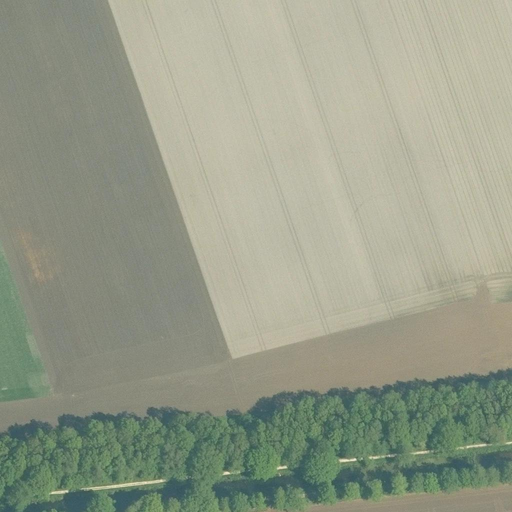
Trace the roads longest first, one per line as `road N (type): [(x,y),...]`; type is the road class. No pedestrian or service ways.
road 1 (track): [(0,499),(511,443)]
road 2 (track): [(511,472),(164,511)]
